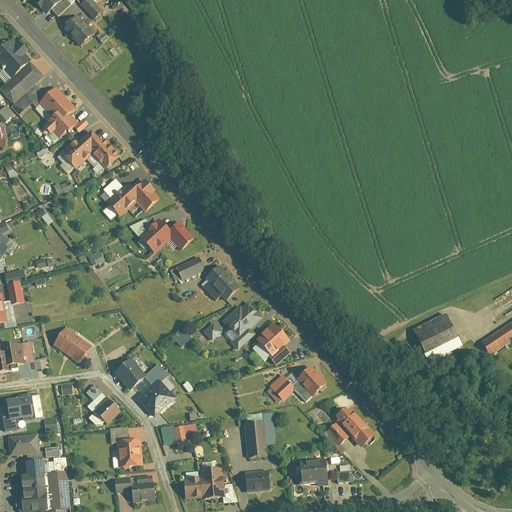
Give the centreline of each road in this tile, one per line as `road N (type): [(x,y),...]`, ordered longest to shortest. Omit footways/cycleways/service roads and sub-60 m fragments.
road 1 (residential): [(4,0),(437,478)]
road 2 (residential): [(0,389),(96,376),(143,418),(175,511)]
